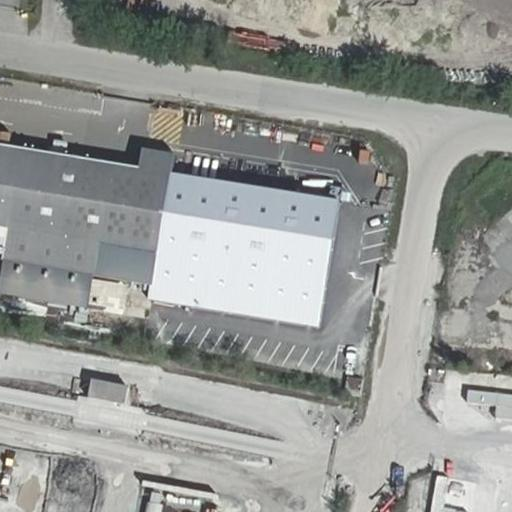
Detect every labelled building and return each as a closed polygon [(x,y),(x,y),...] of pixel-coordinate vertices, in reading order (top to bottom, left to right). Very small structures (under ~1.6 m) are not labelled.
[(375,229),(380,167),(317,162),(312,224),(375,229)] [(0,251),(22,255),(33,174),(4,170),(0,197),(0,251)] [(149,191),(33,174),(22,255),(112,267),(171,276),(182,196),(185,176),(152,171),(149,191)] [(470,201),(492,226),(511,208),(511,189),(500,175),(470,201)] [(212,200),(182,196),(171,276),(200,280),(212,200)] [(112,267),(22,255),(18,286),(108,299),(112,267)] [(164,395),(115,386),(112,406),(161,415),(164,395)] [(511,395),(467,392),(466,405),(492,408),(491,419),(511,421),(511,395)]
